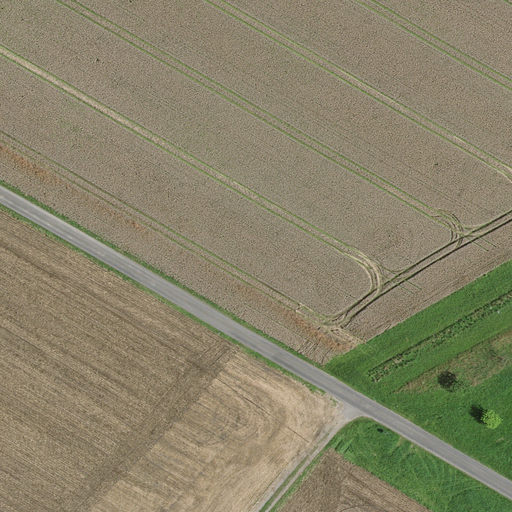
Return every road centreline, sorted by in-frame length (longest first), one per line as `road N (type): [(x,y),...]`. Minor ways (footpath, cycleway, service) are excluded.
road 1 (unclassified): [(310,372),(0,193)]
road 2 (residential): [(511,489),(310,372)]
road 3 (track): [(262,511),(356,399)]
